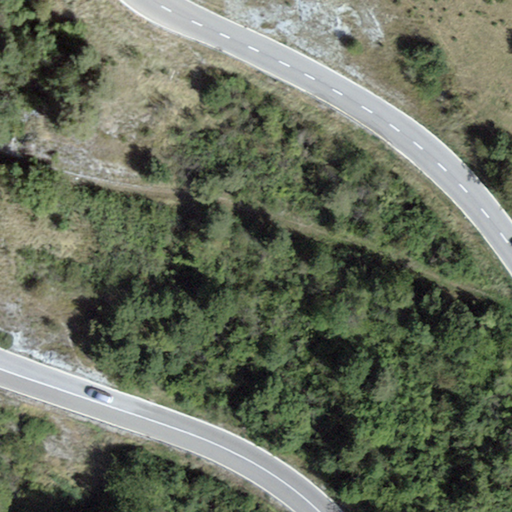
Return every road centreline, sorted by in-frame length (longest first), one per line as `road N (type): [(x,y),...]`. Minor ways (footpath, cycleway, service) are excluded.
road 1 (unknown): [(511,303),(269,220),(245,201),(125,188),(0,149)]
road 2 (tertiary): [(511,249),(468,191),(407,136),(292,66),(152,0)]
road 3 (tertiary): [(321,511),(227,450),(0,367)]
